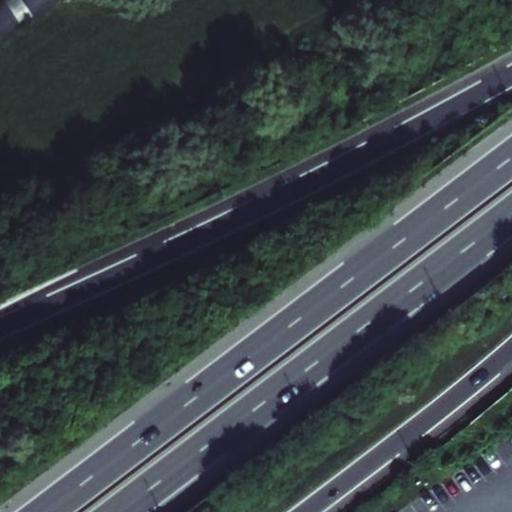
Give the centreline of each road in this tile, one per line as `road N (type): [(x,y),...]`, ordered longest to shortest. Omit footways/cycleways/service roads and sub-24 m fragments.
road 1 (trunk): [(511,158),(46,511)]
road 2 (trunk): [(511,73),(347,161),(0,324)]
road 3 (trunk): [(122,511),(511,214)]
road 4 (trunk): [(308,511),(511,351)]
